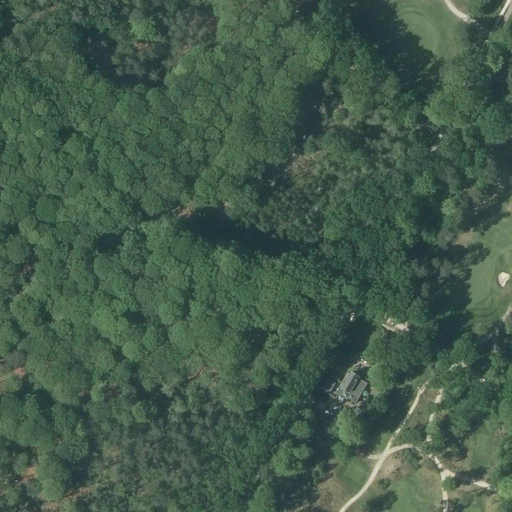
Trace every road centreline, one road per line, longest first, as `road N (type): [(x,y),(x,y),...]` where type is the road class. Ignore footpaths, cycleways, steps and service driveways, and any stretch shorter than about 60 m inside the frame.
road 1 (track): [(347,307),(177,255),(110,206),(0,87)]
road 2 (track): [(347,307),(511,3)]
road 3 (track): [(237,511),(347,307)]
road 4 (track): [(511,405),(414,334),(354,311)]
